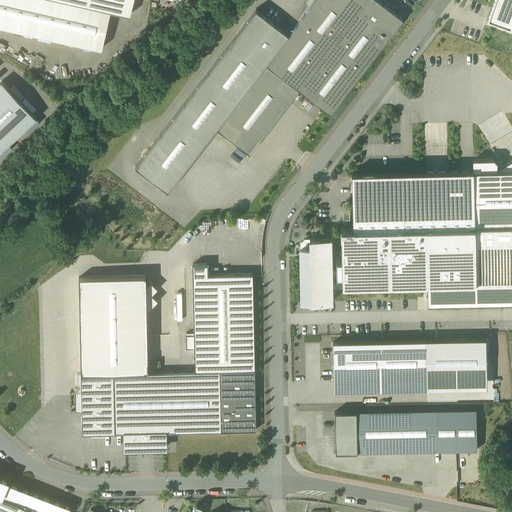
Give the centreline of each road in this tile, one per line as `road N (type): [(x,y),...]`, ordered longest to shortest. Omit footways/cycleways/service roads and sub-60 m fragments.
road 1 (residential): [(276,483),(277,222),(442,0)]
road 2 (residential): [(0,437),(40,469),(83,487),(276,483)]
road 3 (track): [(0,183),(193,0)]
road 4 (residential): [(434,511),(276,483)]
